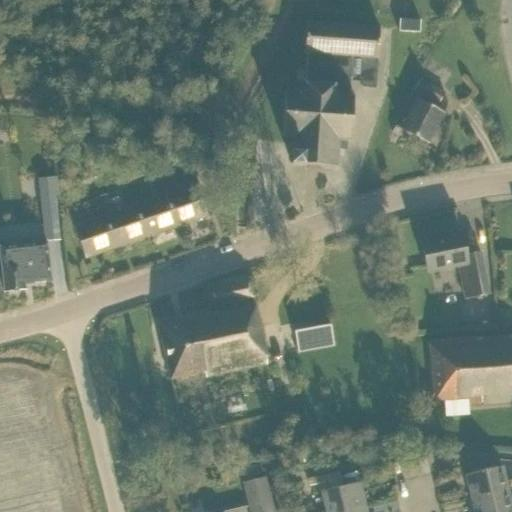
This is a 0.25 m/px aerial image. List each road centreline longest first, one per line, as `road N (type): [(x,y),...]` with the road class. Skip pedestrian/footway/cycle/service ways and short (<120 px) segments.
road 1 (tertiary): [(67,311),(368,209),(511,180)]
road 2 (unclassified): [(116,511),(67,311)]
